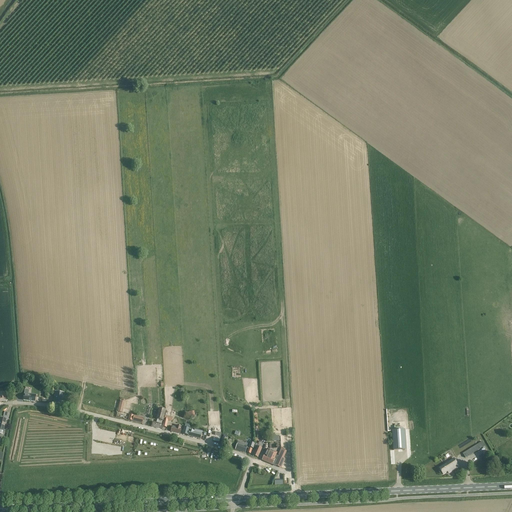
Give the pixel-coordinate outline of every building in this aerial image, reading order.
[(55,404),(62,405),(64,394),(56,393),(55,404)] [(35,395),(24,394),(23,400),(35,402),(35,397),(35,395)] [(156,423),(152,422),(151,427),(160,429),(161,424),(162,421),(163,422),(166,410),(159,409),(156,420),(157,420),(156,423)] [(7,420),(8,418),(9,414),(3,412),(2,417),(2,419),(0,418),(0,419),(0,430),(3,431),(6,420),(7,420)] [(144,418),(134,416),(132,421),(142,424),(144,418)] [(171,417),(165,416),(163,427),(166,427),(168,420),(170,421),(171,417)] [(176,428),(172,427),(171,431),(180,434),(181,431),(182,431),(183,427),(181,427),(181,426),(177,425),(176,428)] [(189,433),(189,436),(192,436),(192,437),(200,439),(201,434),(202,433),(197,431),(197,433),(194,432),(194,431),(190,430),(189,432),(189,433)] [(406,450),(405,445),(404,430),(392,431),(394,450),(406,450)] [(485,446),(482,442),(480,444),(463,454),(465,458),(485,446)] [(237,444),(235,449),(245,453),(247,448),(247,446),(243,445),(243,446),(237,444)] [(257,446),(256,448),(253,455),(257,457),(261,448),(257,446)] [(265,455),(262,460),(272,464),(272,465),(276,467),(276,466),(281,468),(285,459),(283,459),(287,452),(285,451),(285,449),(281,447),(278,455),(279,455),(278,456),(276,455),(277,453),(268,449),(265,456),(265,455)] [(454,459),(439,468),(443,475),(451,470),(452,472),(459,467),(454,459)]
